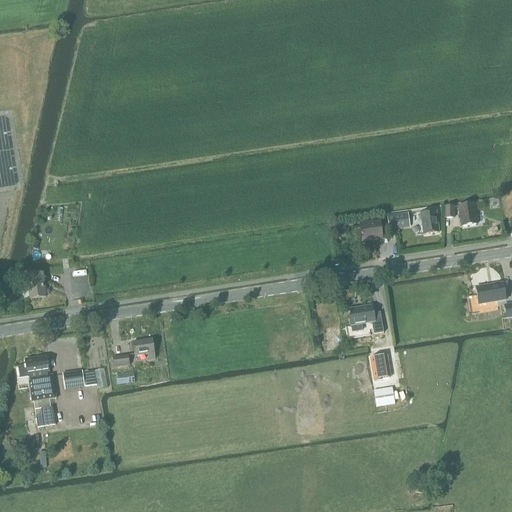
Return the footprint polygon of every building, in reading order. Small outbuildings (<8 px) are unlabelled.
[(461,227),(477,225),(474,205),(458,207),(461,227)] [(445,219),(454,219),(454,207),(445,207),(445,219)] [(422,214),(422,225),(421,225),(422,235),(440,233),(437,213),(422,214)] [(395,214),(387,215),(389,230),(409,227),(407,214),(395,216),(395,214)] [(362,243),(371,242),(382,241),(380,223),(360,225),(362,243)] [(30,299),(46,297),(43,274),(27,276),(30,299)] [(479,305),(506,301),(503,284),(476,288),(479,305)] [(351,328),(346,328),(347,339),(370,336),(369,330),(373,329),(374,335),(384,334),(380,313),(373,314),(372,306),(348,310),(351,328)] [(155,360),(152,340),(133,343),(136,357),(148,355),(149,360),(155,360)] [(114,367),(115,367),(130,365),(129,354),(112,357),(114,367)] [(388,355),(378,356),(381,374),(391,373),(388,355)] [(46,377),(45,373),(49,372),(47,357),(26,360),(27,366),(19,367),(20,379),(28,378),(29,379),(28,380),(31,403),(56,399),(53,376),(46,377)] [(94,370),(82,371),(62,374),(65,390),(97,386),(94,371),(94,370)] [(42,416),(36,417),(38,428),(56,426),(53,408),(41,410),(42,416)] [(416,473),(414,493),(425,494),(427,474),(416,473)]
